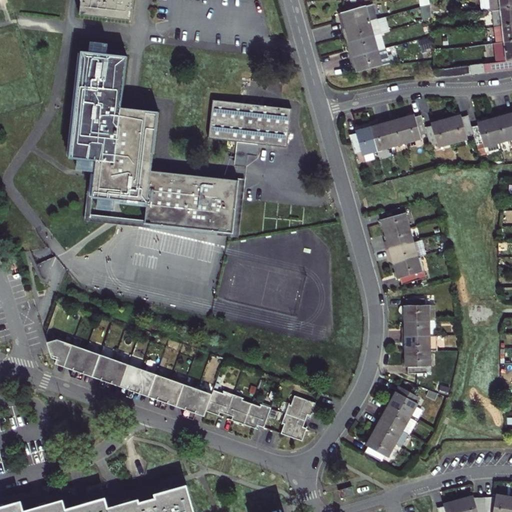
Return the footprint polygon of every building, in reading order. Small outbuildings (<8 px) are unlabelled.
[(132,0),(81,0),(80,16),(131,21),(132,0)] [(492,11),(511,9),(511,0),(489,0),(491,12),(492,11)] [(430,5),(430,13),(438,12),(437,1),(429,2),(430,5)] [(343,20),(342,21),(343,25),(344,29),(378,20),(373,5),(342,14),(343,20)] [(431,19),(430,13),(430,5),(421,8),(425,23),(431,21),(431,19)] [(511,9),(492,11),(494,27),(511,24),(511,9)] [(389,33),(385,18),(378,20),(382,35),(389,33)] [(382,35),(378,20),(344,29),(345,34),(346,38),(348,38),(350,43),(374,37),(382,35)] [(511,24),(494,27),(496,44),(511,42),(511,24)] [(386,49),(382,35),(374,37),(378,51),(386,49)] [(378,51),(374,37),(350,43),(351,49),(349,50),(350,54),(352,59),(378,51)] [(511,42),(496,44),(494,44),(495,60),(506,59),(506,62),(496,63),(434,70),(434,79),(511,69),(511,42)] [(390,64),(386,49),(378,51),(382,66),(383,66),(390,64)] [(356,67),(358,73),(382,66),(378,51),(352,59),(353,63),(354,68),(356,67)] [(88,55),(82,54),(81,64),(81,68),(76,108),(71,159),(97,161),(95,174),(93,198),(148,203),(146,224),(152,225),(218,232),(232,233),(236,198),(238,182),(151,172),(158,114),(121,109),(127,59),(88,55)] [(239,104),(214,102),(209,139),(227,141),(287,147),(291,110),(239,104)] [(499,117),(492,119),(499,144),(511,140),(511,133),(506,113),(502,114),(498,115),(499,117)] [(400,120),(406,144),(422,140),(421,137),(427,135),(425,128),(423,120),(422,116),(416,118),(415,115),(407,117),(400,120)] [(454,118),(446,120),(453,144),(468,140),(467,137),(474,135),(472,128),(469,116),(462,118),(462,116),(454,118)] [(389,120),(385,122),(392,148),(406,144),(400,120),(393,121),(393,119),(389,120)] [(478,126),(472,128),(474,135),(477,146),(484,144),(485,148),(499,144),(492,119),(485,121),(478,123),(478,126)] [(432,126),(425,128),(427,135),(431,147),(437,145),(438,148),(453,144),(446,120),(439,122),(431,124),(432,126)] [(376,126),(370,128),(377,152),(392,148),(385,122),(380,123),(376,124),(376,126)] [(377,152),(370,128),(363,130),(356,132),(357,134),(350,136),(355,155),(362,153),(363,156),(377,152)] [(383,228),(385,235),(410,229),(406,214),(402,215),(400,208),(382,213),(383,220),(381,221),(383,228)] [(415,211),(406,214),(410,229),(419,226),(415,211)] [(218,232),(152,225),(151,229),(217,236),(218,232)] [(410,229),(385,235),(387,241),(385,242),(386,246),(387,251),(414,243),(410,229)] [(414,243),(387,251),(388,255),(390,260),(392,259),(393,264),(418,258),(427,255),(423,241),(414,243)] [(398,279),(400,279),(401,282),(402,285),(427,278),(425,272),(422,273),(418,258),(393,264),(398,279)] [(404,314),(404,322),(430,322),(430,306),(425,306),(425,300),(407,300),(407,306),(404,306),(404,314)] [(430,322),(404,322),(405,328),(403,328),(403,332),(403,337),(436,336),(436,322),(430,322)] [(405,347),(405,352),(431,351),(438,351),(438,336),(436,336),(403,337),(403,342),(403,347),(405,347)] [(59,366),(65,368),(73,346),(59,341),(50,343),(55,359),(57,359),(59,366)] [(101,356),(73,346),(65,368),(74,371),(85,375),(93,378),(101,356)] [(431,351),(405,352),(405,360),(405,368),(408,368),(408,374),(427,374),(426,367),(431,367),(431,351)] [(129,365),(101,355),(101,356),(93,378),(102,381),(112,385),(121,388),(129,365)] [(156,375),(129,365),(121,388),(129,391),(140,394),(148,398),(156,375)] [(85,375),(74,371),(71,378),(82,382),(85,375)] [(184,385),(156,375),(148,398),(157,401),(168,404),(176,407),(184,385)] [(112,385),(102,381),(99,388),(110,392),(112,385)] [(212,395),(184,385),(176,407),(185,410),(195,414),(204,417),(206,412),(212,395)] [(392,399),(388,406),(410,419),(418,405),(415,403),(418,397),(401,388),(397,393),(396,393),(392,399)] [(212,395),(206,412),(218,416),(219,412),(233,417),(231,421),(256,430),(257,426),(264,428),(271,408),(261,405),(261,407),(242,401),(243,398),(224,391),(223,394),(213,390),(212,395)] [(140,394),(129,391),(127,398),(138,401),(140,394)] [(280,434),(302,442),(306,430),(302,429),(307,416),(311,417),(316,405),(294,397),(291,406),(288,405),(281,424),(284,425),(280,434)] [(165,411),(168,404),(157,401),(154,407),(165,411)] [(379,418),(403,431),(410,419),(388,406),(385,411),(383,410),(381,414),(379,418)] [(195,414),(185,410),(182,417),(193,421),(195,414)] [(396,444),(403,431),(379,418),(377,422),(374,426),(376,427),(374,432),(396,444)] [(396,444),(374,432),(370,439),(366,446),(368,446),(364,452),(382,462),(385,456),(388,458),(396,444)] [(0,511),(193,511),(187,486),(155,495),(156,499),(140,504),(139,500),(108,509),(105,499),(66,511),(63,501),(24,511),(23,511),(21,503),(0,508),(0,511)] [(352,488),(339,491),(341,499),(354,495),(352,488)] [(508,511),(511,496),(503,495),(496,494),(495,497),(485,498),(485,511),(508,511)] [(465,497),(458,499),(461,511),(485,511),(485,498),(474,498),(473,495),(465,497)] [(461,511),(458,499),(450,501),(443,504),(443,506),(437,508),(438,511),(461,511)]
